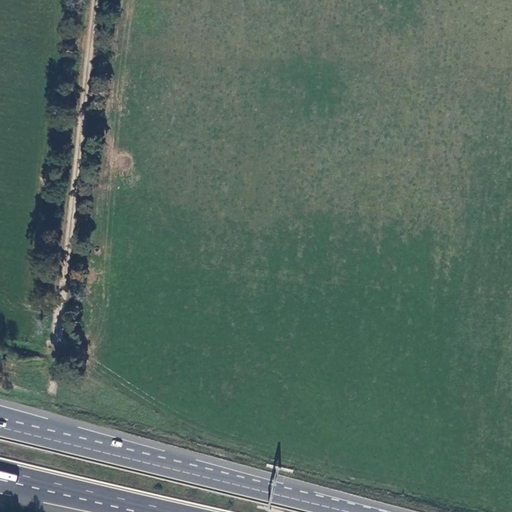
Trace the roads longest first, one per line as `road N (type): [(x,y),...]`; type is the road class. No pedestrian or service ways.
road 1 (trunk): [(349,511),(0,427)]
road 2 (unclassified): [(97,0),(59,347)]
road 3 (trunk): [(0,468),(184,511)]
